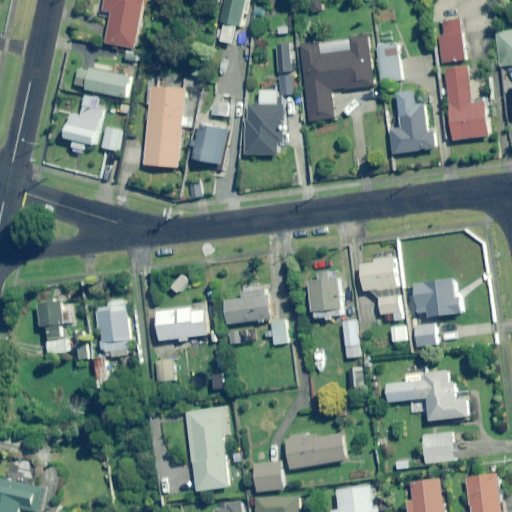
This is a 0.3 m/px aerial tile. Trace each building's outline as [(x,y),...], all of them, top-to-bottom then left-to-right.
[(106,0),(104,12),(112,13),(107,44),(137,49),(145,0),(106,0)] [(250,0),(226,0),(222,23),(244,27),(250,0)] [(467,60),(462,20),(444,22),(446,35),(440,36),(443,63),(467,60)] [(247,33),(239,32),(237,51),(245,51),(247,33)] [(511,66),(511,32),(499,34),(503,67),(511,66)] [(377,86),(371,36),(352,39),(353,51),(323,55),(321,44),(302,46),(312,122),(338,119),(334,91),(377,86)] [(404,81),(399,43),(379,46),(384,83),(404,81)] [(292,72),(290,46),(277,46),(279,73),(292,72)] [(474,105),(469,67),(447,70),(457,141),(493,136),(488,103),(474,105)] [(91,72),(80,70),(77,84),(88,87),(87,90),(128,99),(132,77),(91,69),(91,72)] [(296,76),(282,76),(283,96),(296,95),(296,76)] [(170,80),(160,79),(159,88),(150,88),(149,105),(151,105),(147,166),(180,168),(186,90),(169,89),(170,80)] [(280,92),(262,91),(262,106),(249,105),(247,155),(283,156),(285,105),(279,105),(280,92)] [(418,106),(416,94),(399,96),(404,129),(393,131),(396,155),(440,149),(438,132),(430,133),(427,105),(418,106)] [(95,98),(87,96),(83,117),(73,115),(68,139),(76,141),(74,152),(85,154),(87,143),(96,145),(103,111),(93,109),(95,98)] [(230,104),(215,103),(214,116),(229,117),(230,104)] [(230,130),(202,126),(200,141),(194,140),(193,147),(198,148),(196,160),(224,164),(230,130)] [(123,130),(108,128),(105,148),(119,151),(123,130)] [(381,300),(383,316),(387,316),(388,321),(404,319),(400,280),(397,254),(376,256),(377,264),(364,266),(366,292),(372,291),(381,300)] [(346,317),(341,271),(320,273),(321,282),(312,283),(315,320),(346,317)] [(458,295),(455,280),(417,285),(421,314),(431,313),(432,318),(465,314),(462,294),(458,295)] [(243,292),(243,300),(227,301),(230,325),(273,320),(271,303),(270,290),(243,292)] [(111,309),(98,310),(100,329),(103,329),(104,341),(101,341),(102,352),(133,349),(128,301),(111,303),(111,309)] [(64,302),(40,305),(42,328),(49,327),(51,342),(48,342),(49,355),(68,353),(66,341),(64,341),(62,324),(66,323),(64,302)] [(210,336),(206,307),(159,313),(162,341),(210,336)] [(273,322),(274,330),(266,331),(267,339),(275,338),(276,345),(289,344),(286,320),(273,322)] [(362,357),(357,321),(345,322),(349,359),(362,357)] [(439,345),(437,325),(417,326),(419,347),(439,345)] [(409,342),(408,327),(394,328),(395,343),(409,342)] [(240,330),(230,331),(232,345),(242,344),(240,330)] [(87,331),(76,332),(80,360),(91,358),(87,331)] [(229,357),(217,360),(220,370),(232,368),(229,357)] [(110,386),(107,359),(96,360),(99,387),(110,386)] [(176,380),(174,361),(158,362),(160,382),(176,380)] [(365,389),(364,368),(350,369),(351,390),(365,389)] [(451,385),(450,372),(409,376),(410,383),(389,385),(391,403),(429,399),(432,422),(471,418),(470,399),(458,401),(457,384),(451,385)] [(259,407),(249,407),(250,420),(260,420),(259,407)] [(228,435),(224,408),(187,414),(199,492),(232,487),(223,435),(228,435)] [(348,461),(343,433),(288,442),(292,470),(348,461)] [(456,461),(453,433),(424,436),(427,464),(456,461)] [(139,487),(138,463),(121,463),(122,488),(139,487)] [(286,490),(283,463),(256,466),(259,493),(286,490)] [(504,511),(499,474),(469,479),(473,511),(504,511)] [(39,511),(44,489),(0,479),(0,511),(21,511),(22,509),(35,511),(39,511)] [(445,511),(441,479),(412,483),(414,502),(407,502),(408,511),(445,511)] [(376,508),(374,485),(339,490),(341,511),(333,511),(380,511),(380,508),(376,508)] [(301,511),(301,496),(258,497),(258,511),(301,511)] [(243,511),(241,502),(213,507),(214,511),(243,511)]
